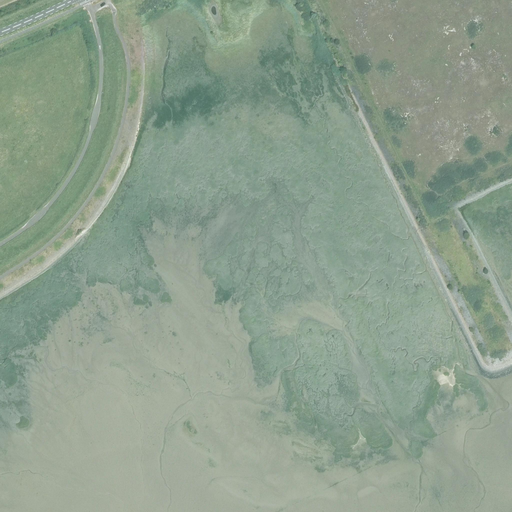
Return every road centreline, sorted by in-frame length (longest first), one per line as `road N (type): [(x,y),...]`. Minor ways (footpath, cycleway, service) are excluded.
road 1 (unclassified): [(0,277),(72,221),(110,163),(129,72),(108,2)]
road 2 (unclassified): [(0,244),(52,202),(84,153),(101,65),(91,10)]
